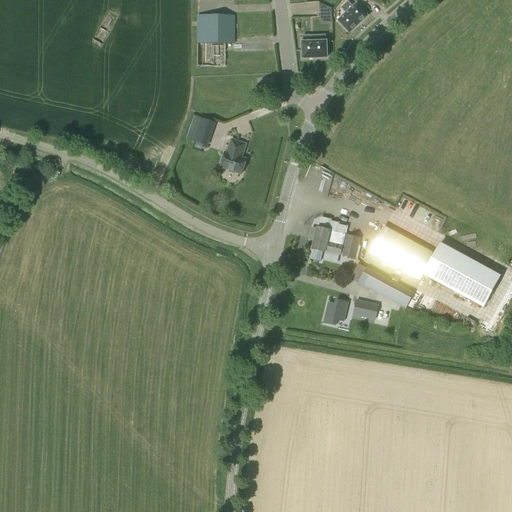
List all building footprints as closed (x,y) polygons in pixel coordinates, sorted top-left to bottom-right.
[(337,21),(349,35),(369,16),(356,3),(337,21)] [(234,44),(235,16),(198,16),(197,67),(225,67),(225,44),(234,44)] [(314,41),(301,42),(302,60),(328,59),(327,41),(326,41),(326,35),(314,36),(314,41)] [(205,146),(213,123),(199,118),(191,142),(205,146)] [(241,158),(246,145),(231,140),(227,153),(225,152),(220,167),(241,175),(246,160),(241,158)] [(321,262),(323,252),(325,253),(325,251),(340,254),(347,227),(338,225),(338,223),(330,221),(330,220),(322,218),(319,229),(317,228),(317,230),(313,229),(311,240),(315,240),(312,250),(313,250),(311,260),(321,262)] [(435,254),(384,227),(369,253),(420,281),(423,275),(484,308),(501,276),(440,243),(435,254)] [(356,259),(360,238),(346,236),(342,256),(356,259)] [(414,293),(367,267),(358,283),(406,309),(414,293)] [(327,301),(322,325),(336,328),(337,321),(345,322),(349,301),(335,298),(335,303),(327,301)] [(378,306),(364,303),(361,317),(375,320),(378,306)]
